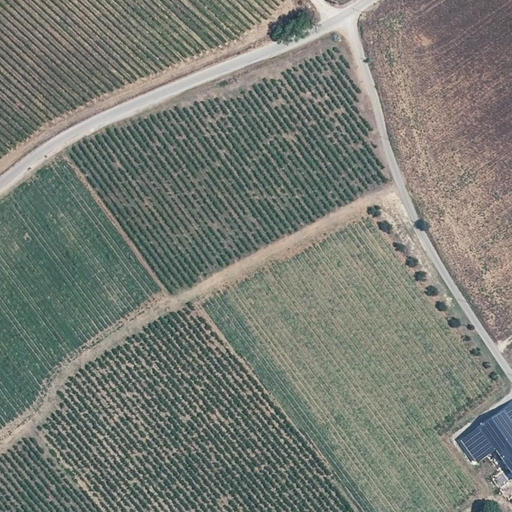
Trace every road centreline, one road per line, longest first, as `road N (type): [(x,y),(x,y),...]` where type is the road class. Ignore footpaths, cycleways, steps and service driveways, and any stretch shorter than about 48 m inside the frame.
road 1 (unclassified): [(511,377),(402,195),(339,21)]
road 2 (unclassified): [(339,21),(170,96),(0,201)]
